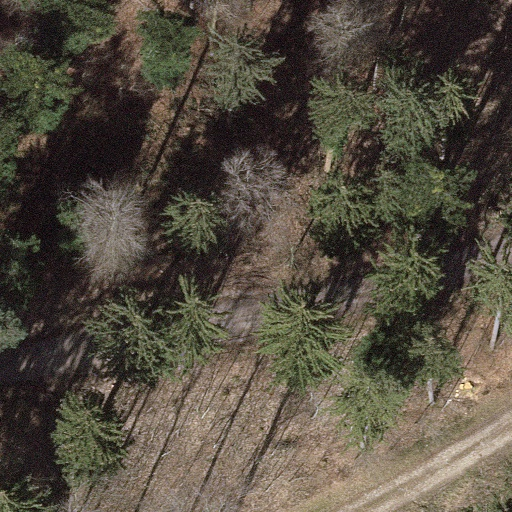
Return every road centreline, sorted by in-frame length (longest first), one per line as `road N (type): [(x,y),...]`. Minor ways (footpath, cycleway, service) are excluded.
road 1 (track): [(0,367),(334,299),(511,248)]
road 2 (track): [(511,430),(356,511)]
